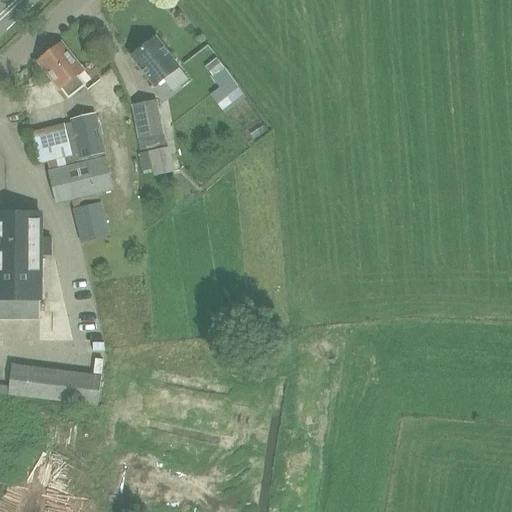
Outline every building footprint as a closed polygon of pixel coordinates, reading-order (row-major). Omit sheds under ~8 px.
[(156,38),(133,56),(156,86),(164,80),(174,92),(189,80),(179,67),(156,38)] [(39,61),(61,89),(65,85),(73,95),(86,85),(78,75),(84,71),(62,43),(39,61)] [(217,59),(206,68),(213,77),(211,78),(219,89),(226,98),(239,88),(217,59)] [(158,103),(134,106),(139,138),(164,134),(158,103)] [(111,238),(103,204),(100,205),(98,195),(114,191),(106,158),(107,158),(97,116),(31,132),(39,165),(47,164),(50,174),(49,174),(57,205),(73,201),(75,211),(73,211),(81,245),(111,238)] [(171,167),(168,145),(150,148),(154,170),(171,167)] [(0,319),(40,320),(40,300),(40,254),(51,254),(51,238),(40,237),(41,212),(0,211),(0,319)] [(12,369),(9,393),(98,405),(101,381),(12,369)]
